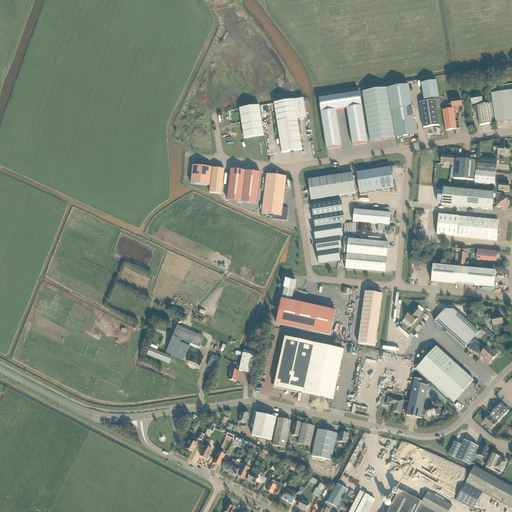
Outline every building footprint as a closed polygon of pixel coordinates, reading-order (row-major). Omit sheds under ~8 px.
[(437,81),(421,84),(424,101),(439,98),(437,81)] [(408,86),(388,89),(392,113),(412,110),(408,86)] [(387,89),(363,93),(370,142),(395,138),(387,89)] [(511,90),(491,94),(496,124),(511,121),(511,90)] [(360,93),(339,96),(341,110),(347,109),(362,107),(360,93)] [(339,96),(319,100),(321,113),(336,111),(341,110),(339,96)] [(478,106),(482,106),(482,104),(482,103),(481,96),(471,97),(472,104),(475,103),(475,104),(477,104),(478,106)] [(295,101),(274,104),(282,154),(302,150),(298,121),(307,119),(304,99),(295,101)] [(447,110),(452,109),(452,108),(455,108),(455,109),(459,108),(459,106),(462,105),(461,100),(460,100),(460,99),(454,100),(454,101),(451,101),(451,105),(447,106),(447,110)] [(435,101),(420,103),(423,129),(439,126),(435,101)] [(478,106),(477,106),(480,126),(495,124),(492,104),(482,106),(478,106)] [(259,106),(240,109),(244,139),(264,136),(259,106)] [(362,107),(347,109),(348,116),(363,114),(362,107)] [(447,110),(443,111),(446,131),(457,130),(456,130),(460,129),(459,122),(455,123),(453,109),(452,109),(447,110)] [(336,111),(321,113),(322,120),(337,118),(336,111)] [(363,114),(348,116),(349,124),(364,121),(363,114)] [(337,118),(322,120),(323,128),(338,126),(337,118)] [(364,121),(349,124),(350,131),(358,130),(365,129),(364,121)] [(414,123),(394,126),(396,139),(418,136),(416,123),(414,123)] [(338,126),(323,128),(325,135),(332,134),(339,133),(338,126)] [(365,129),(358,130),(360,145),(368,144),(365,129)] [(358,130),(350,131),(353,146),(360,145),(358,130)] [(339,133),(332,134),(334,149),(342,148),(339,133)] [(332,134),(325,135),(327,150),(334,149),(332,134)] [(496,147),(496,151),(498,151),(498,155),(504,155),(505,157),(507,156),(509,156),(510,148),(496,147)] [(441,164),(455,166),(456,159),(454,159),(454,157),(442,156),(441,164)] [(456,159),(455,166),(454,179),(474,181),(476,161),(456,159)] [(477,159),(476,171),(496,173),(497,161),(477,159)] [(193,166),(192,175),(211,177),(212,168),(193,166)] [(394,188),(391,168),(371,171),(374,191),(394,188)] [(225,170),(213,169),(210,193),(222,195),(225,170)] [(227,201),(242,203),(246,172),(231,170),(227,201)] [(371,171),(357,173),(360,193),(374,191),(371,171)] [(242,203),(257,205),(261,173),(246,172),(242,203)] [(476,172),(475,184),(495,186),(496,174),(476,172)] [(341,196),(356,194),(353,174),(338,176),(341,196)] [(192,175),(191,184),(210,186),(211,177),(192,175)] [(267,175),(262,215),(274,216),(274,220),(287,222),(289,209),(283,208),(287,177),(267,175)] [(341,196),(338,176),(308,181),(311,201),(341,196)] [(497,181),(497,184),(499,184),(499,191),(508,192),(509,185),(505,185),(505,181),(497,181)] [(452,207),(454,190),(443,189),(443,192),(442,203),(442,206),(452,207)] [(460,208),(461,190),(454,190),(452,207),(460,208)] [(469,191),(461,190),(460,208),(467,208),(469,191)] [(494,194),(469,191),(467,208),(492,211),(493,199),(494,194)] [(501,194),(494,194),(493,199),(498,199),(497,208),(502,208),(502,210),(507,210),(508,205),(506,205),(507,200),(501,199),(501,194)] [(353,223),(390,226),(391,214),(355,210),(353,223)] [(459,217),(439,216),(437,236),(457,237),(458,227),(459,217)] [(341,225),(314,229),(316,241),(340,237),(343,237),(341,225)] [(340,237),(316,241),(317,253),(339,250),(342,249),(340,237)] [(386,274),(388,244),(348,240),(346,270),(386,274)] [(456,248),(456,252),(460,253),(460,254),(459,254),(458,266),(466,267),(467,255),(464,254),(464,253),(466,253),(466,249),(456,248)] [(339,250),(317,253),(319,265),(341,262),(339,250)] [(476,260),(497,262),(498,252),(477,250),(476,260)] [(456,284),(457,268),(433,266),(431,282),(456,284)] [(465,285),(467,269),(457,268),(456,284),(465,285)] [(475,286),(476,270),(467,269),(465,285),(475,286)] [(475,286),(494,288),(496,272),(476,270),(475,286)] [(276,324),(330,336),(336,312),(292,302),(297,282),(286,280),(276,324)] [(366,313),(380,315),(382,295),(365,292),(363,314),(366,314),(366,313)] [(411,312),(405,319),(412,325),(418,319),(417,318),(421,313),(416,309),(412,313),(411,312)] [(445,310),(434,322),(465,349),(471,342),(473,343),(468,349),(471,351),(472,350),(478,355),(478,354),(479,353),(481,354),(480,355),(484,359),(485,359),(490,363),(496,356),(498,353),(495,351),(493,353),(491,351),(492,351),(487,347),(485,349),(484,348),(480,344),(475,340),(475,341),(473,339),(479,333),(454,311),(445,310)] [(493,315),(485,316),(486,322),(492,321),(493,326),(503,324),(502,316),(494,318),(493,315)] [(362,318),(360,331),(377,334),(379,321),(362,318)] [(204,337),(177,326),(166,353),(183,360),(189,345),(199,349),(204,337)] [(375,346),(377,334),(360,331),(358,344),(375,346)] [(344,351),(315,344),(285,338),(274,387),(304,394),(333,400),(344,351)] [(436,347),(416,370),(436,388),(453,403),(470,385),(474,381),(436,347)] [(149,349),(147,355),(150,356),(166,362),(168,356),(152,350),(149,349)] [(191,352),(187,362),(199,367),(203,357),(191,352)] [(243,354),(240,368),(239,371),(251,374),(255,356),(243,354)] [(212,355),(207,366),(215,369),(220,359),(212,355)] [(239,371),(240,368),(237,368),(236,371),(231,370),(229,380),(233,381),(233,382),(235,382),(236,382),(237,382),(239,371)] [(425,408),(423,408),(428,387),(421,385),(422,381),(414,379),(406,416),(421,419),(422,416),(424,416),(425,416),(426,416),(425,415),(427,415),(428,419),(433,417),(436,416),(440,414),(439,409),(435,411),(433,406),(425,409),(425,408)] [(388,398),(386,405),(389,406),(390,404),(394,405),(393,413),(400,415),(403,401),(388,398)] [(491,416),(498,422),(508,411),(500,404),(490,415),(491,416)] [(239,416),(239,417),(240,418),(239,422),(247,424),(249,414),(241,412),(241,414),(240,414),(239,415),(239,416)] [(257,414),(252,437),(272,441),(277,418),(257,414)] [(498,422),(491,416),(488,419),(487,419),(483,423),(491,430),(498,422)] [(511,420),(509,418),(500,430),(507,436),(511,429),(511,420)] [(274,438),(273,446),(280,448),(279,452),(285,453),(287,441),(291,422),(279,419),(274,438)] [(291,436),(299,438),(302,425),(299,424),(299,423),(297,422),(296,423),(294,423),(291,436)] [(211,423),(208,430),(213,433),(216,426),(215,425),(211,423)] [(302,425),(299,438),(298,444),(310,447),(314,427),(302,425)] [(335,442),(337,435),(318,430),(312,457),(331,461),(335,442)] [(233,440),(236,435),(229,432),(227,437),(233,440)] [(187,445),(185,449),(187,451),(188,452),(189,452),(190,452),(192,453),(199,440),(202,441),(205,436),(199,433),(196,440),(194,444),(191,442),(189,446),(187,445)] [(340,435),(337,435),(335,442),(339,443),(339,442),(348,444),(349,438),(348,438),(349,435),(341,433),(340,435)] [(247,441),(244,439),(238,436),(235,442),(241,445),(244,446),(247,441)] [(205,448),(200,457),(207,460),(212,450),(208,448),(210,442),(205,439),(201,446),(205,448)] [(247,441),(242,449),(245,451),(247,446),(252,448),(254,444),(252,443),(247,441)] [(454,443),(448,455),(455,459),(470,466),(478,448),(464,441),(461,446),(454,443)] [(262,448),(255,445),(253,449),(260,453),(262,448)] [(482,446),(478,455),(485,459),(488,454),(486,453),(488,449),(482,446)] [(215,461),(214,464),(217,465),(217,466),(219,467),(220,467),(226,456),(219,452),(215,461)] [(494,471),(500,459),(500,458),(492,454),(486,467),(494,471)] [(275,462),(270,469),(274,471),(282,461),(275,458),(275,459),(277,460),(275,462)] [(236,462),(231,473),(233,474),(235,475),(236,475),(240,468),(237,467),(240,460),(238,459),(236,462)] [(500,459),(494,471),(500,474),(501,471),(502,472),(505,467),(504,467),(506,463),(501,460),(502,460),(500,459)] [(231,473),(236,462),(233,460),(231,464),(226,461),(222,468),(223,468),(223,469),(227,472),(228,471),(231,473)] [(242,470),(239,477),(241,477),(241,478),(242,479),(243,479),(244,479),(247,473),(248,473),(250,469),(246,467),(247,465),(245,463),(241,470),(242,470)] [(511,463),(503,483),(511,487),(511,463)] [(492,477),(474,467),(456,501),(473,511),(483,493),(492,477)] [(249,478),(247,481),(253,484),(254,483),(255,484),(256,481),(261,483),(264,477),(259,475),(260,474),(253,470),(251,474),(251,473),(249,477),(248,477),(249,478)] [(269,476),(265,484),(268,486),(267,487),(269,488),(267,491),(273,494),(274,492),(278,494),(282,485),(272,480),(273,478),(269,476)] [(483,493),(511,509),(511,488),(492,477),(483,493)] [(319,483),(316,489),(319,490),(322,491),(325,486),(319,483)] [(327,503),(333,506),(338,509),(348,491),(337,485),(327,503)] [(288,488),(283,499),(287,501),(287,502),(292,504),(294,501),(297,503),(303,493),(305,489),(302,487),(299,491),(297,494),(288,488)] [(449,511),(453,506),(428,492),(422,503),(399,491),(399,492),(395,489),(392,493),(390,495),(389,495),(386,500),(392,504),(388,511),(449,511)] [(301,497),(298,502),(300,504),(298,508),(305,511),(309,505),(302,501),(303,498),(301,497)] [(329,511),(333,506),(327,503),(324,508),(323,508),(320,511),(329,511)]
